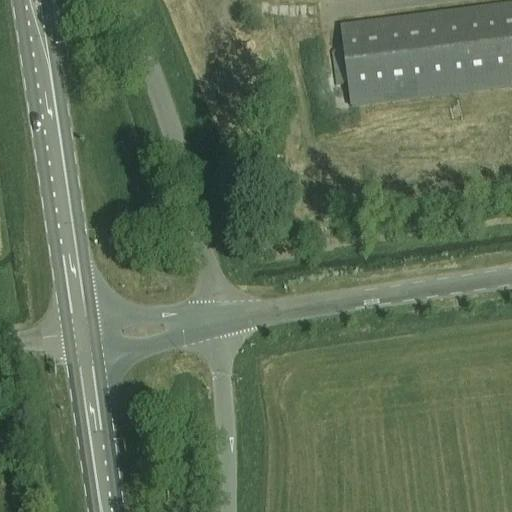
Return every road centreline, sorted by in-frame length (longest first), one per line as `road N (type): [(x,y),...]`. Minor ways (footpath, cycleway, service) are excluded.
road 1 (primary): [(18,0),(68,335)]
road 2 (unclassified): [(216,319),(176,151),(122,0)]
road 3 (primary): [(91,319),(46,0)]
road 4 (tertiary): [(216,319),(511,276)]
road 5 (unclassified): [(226,511),(216,319)]
road 6 (primary): [(68,335),(94,511)]
road 7 (primary): [(117,511),(96,354)]
road 8 (tertiary): [(96,354),(179,339),(216,319)]
road 9 (tertiary): [(216,319),(91,319)]
